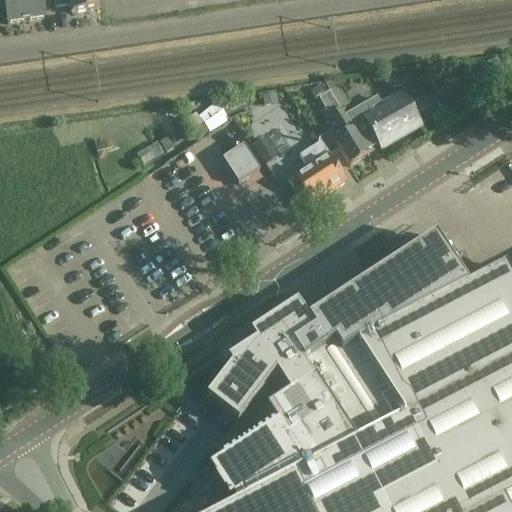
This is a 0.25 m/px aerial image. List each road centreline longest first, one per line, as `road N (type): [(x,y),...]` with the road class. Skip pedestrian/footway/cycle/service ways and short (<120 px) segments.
road 1 (tertiary): [(30,440),(511,123)]
road 2 (unclassified): [(0,53),(370,0)]
